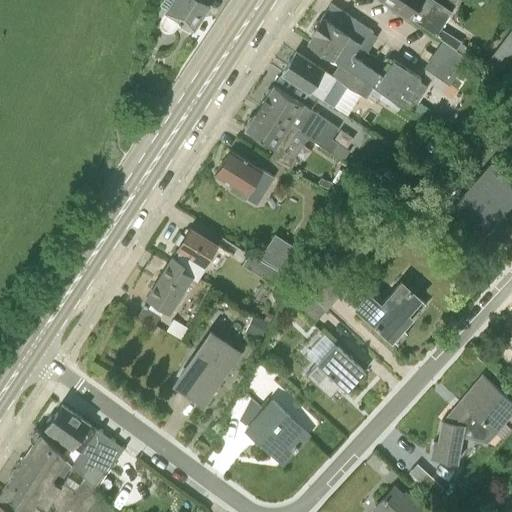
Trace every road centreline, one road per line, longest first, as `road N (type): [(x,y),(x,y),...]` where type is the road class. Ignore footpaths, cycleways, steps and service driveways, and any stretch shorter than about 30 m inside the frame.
road 1 (secondary): [(30,352),(261,0)]
road 2 (unclassified): [(294,511),(511,277)]
road 3 (unclassified): [(30,352),(241,511)]
